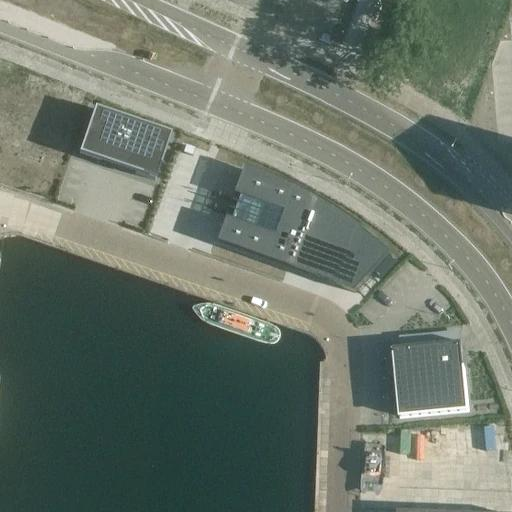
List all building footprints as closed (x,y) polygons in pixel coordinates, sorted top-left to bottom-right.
[(0,65),(0,138),(16,145),(41,81),(0,65)] [(154,181),(170,135),(93,108),(77,154),(154,181)] [(227,219),(219,242),(287,267),(344,286),(343,289),(355,293),(390,254),(380,245),(364,232),(362,234),(346,222),(329,211),(311,200),(304,196),(297,192),(290,189),(282,185),(275,182),(269,180),(263,177),(257,175),(251,173),(245,171),(235,197),(238,198),(229,220),(227,219)] [(446,345),(445,333),(399,338),(400,350),(446,345)] [(400,350),(394,350),(394,356),(395,356),(397,384),(401,418),(467,411),(463,368),(461,344),(446,345),(400,350)]
